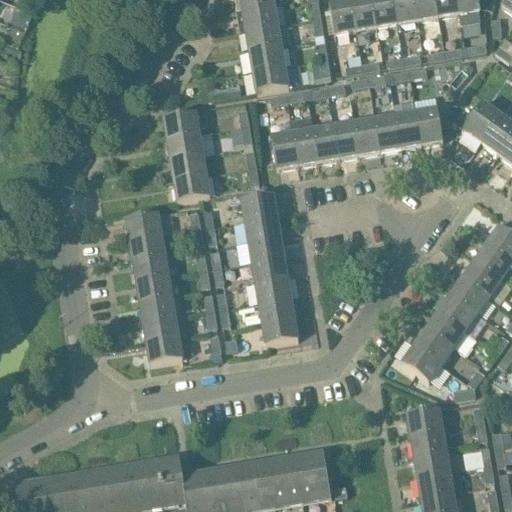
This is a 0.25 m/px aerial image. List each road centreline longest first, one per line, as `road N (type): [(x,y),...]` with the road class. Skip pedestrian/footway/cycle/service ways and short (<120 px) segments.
road 1 (residential): [(85,401),(57,225),(60,195),(190,0)]
road 2 (residential): [(85,401),(124,403),(332,367),(420,245)]
